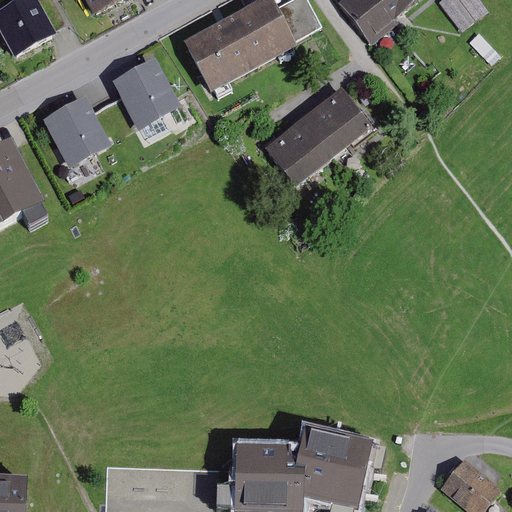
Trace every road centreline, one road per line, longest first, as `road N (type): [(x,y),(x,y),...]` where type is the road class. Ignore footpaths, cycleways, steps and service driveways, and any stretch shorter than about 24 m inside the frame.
road 1 (residential): [(0,107),(195,0)]
road 2 (residential): [(511,449),(466,446),(441,455),(413,511)]
